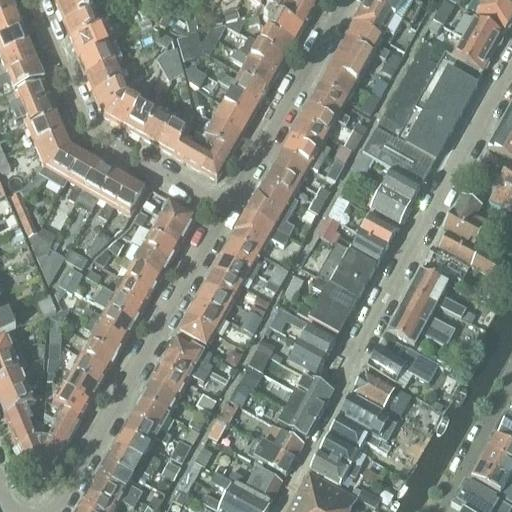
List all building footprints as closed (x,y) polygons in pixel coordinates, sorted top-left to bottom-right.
[(0,22),(15,16),(8,0),(5,0),(0,2),(0,22)] [(52,0),(56,9),(78,0),(52,0)] [(78,0),(56,9),(63,26),(94,13),(103,9),(99,0),(78,0)] [(263,0),(263,1),(283,11),(286,6),(294,11),(299,0),(263,0)] [(286,6),(283,11),(279,18),(304,32),(320,3),(313,0),(299,0),(294,11),(286,6)] [(401,0),(368,0),(365,7),(401,27),(412,6),(406,3),(401,0)] [(511,20),(511,14),(485,0),(475,18),(504,35),(505,33),(509,32),(511,27),(510,24),(511,20)] [(511,0),(485,0),(511,14),(511,0)] [(437,17),(432,24),(442,30),(455,7),(446,2),(438,17),(437,17)] [(132,9),(135,16),(145,11),(142,5),(132,9)] [(353,28),(382,44),(389,48),(401,27),(365,7),(353,28)] [(145,11),(135,16),(137,21),(147,17),(145,11)] [(63,26),(70,43),(101,30),(110,26),(106,18),(98,22),(94,13),(63,26)] [(274,15),(265,31),(295,48),(304,32),(279,18),(274,15)] [(0,41),(22,32),(15,16),(0,22),(0,41)] [(248,22),(223,29),(226,31),(238,37),(243,27),(249,30),(248,22)] [(473,22),(463,41),(492,57),(496,50),(499,49),(502,44),(501,41),(503,38),(473,22)] [(442,30),(432,24),(428,32),(437,37),(442,30)] [(353,28),(344,44),(373,60),(373,59),(384,65),(388,58),(378,52),(382,44),(353,28)] [(208,34),(206,38),(217,45),(226,31),(223,29),(208,34)] [(70,43),(79,63),(110,50),(101,30),(70,43)] [(265,31),(256,47),(286,63),(295,48),(265,31)] [(0,41),(0,60),(0,61),(29,49),(22,32),(0,41)] [(217,45),(206,38),(203,36),(201,47),(212,54),(217,45)] [(161,37),(156,46),(167,53),(173,44),(161,37)] [(177,43),(183,65),(203,60),(197,37),(177,43)] [(452,60),(481,77),(482,74),(486,73),(488,68),(487,65),(492,57),(463,41),(452,60)] [(344,44),(335,59),(364,75),(373,60),(344,44)] [(452,60),(445,57),(424,45),(376,133),(434,166),(476,91),(474,90),(481,77),(452,60)] [(239,47),(234,55),(277,79),(286,63),(256,47),(252,54),(239,47)] [(0,61),(7,78),(36,66),(29,49),(0,61)] [(110,50),(79,63),(86,80),(117,67),(110,50)] [(135,58),(138,67),(153,62),(159,55),(154,51),(135,58)] [(156,64),(160,72),(164,65),(178,60),(176,52),(166,56),(156,64)] [(243,70),(238,78),(268,95),(277,79),(234,55),(230,63),(243,70)] [(387,67),(394,71),(396,72),(401,63),(392,58),(387,67)] [(335,59),(327,74),(355,91),(364,75),(335,59)] [(168,86),(174,82),(175,80),(183,77),(178,60),(164,65),(160,72),(168,86)] [(36,66),(7,78),(14,95),(43,83),(36,66)] [(86,80),(93,96),(124,84),(117,67),(86,80)] [(396,72),(394,71),(387,67),(381,79),(390,83),(396,72)] [(327,74),(318,90),(347,106),(355,91),(327,74)] [(175,81),(180,98),(187,96),(183,77),(175,80),(174,82),(175,81)] [(230,92),(230,94),(259,110),(268,95),(238,78),(235,84),(223,77),(218,85),(230,92)] [(369,98),(378,103),(387,88),(378,83),(369,98)] [(103,121),(110,125),(124,100),(129,98),(124,84),(93,96),(103,121)] [(10,111),(13,119),(51,103),(44,86),(13,99),(17,108),(10,111)] [(318,90),(316,93),(307,109),(336,126),(345,131),(349,123),(340,118),(347,106),(318,90)] [(230,94),(221,109),(250,126),(259,110),(230,94)] [(192,95),(196,113),(204,112),(201,97),(192,95)] [(187,96),(180,98),(182,104),(189,103),(187,96)] [(110,125),(126,134),(142,105),(129,98),(124,100),(110,125)] [(361,114),(370,119),(378,104),(369,99),(361,114)] [(24,124),(28,133),(58,119),(51,103),(13,119),(16,127),(24,124)] [(126,134),(141,143),(158,114),(142,105),(126,134)] [(221,109),(212,125),(241,142),(250,126),(221,109)] [(307,109),(298,125),(327,141),(336,126),(307,109)] [(204,112),(196,113),(198,122),(206,120),(204,112)] [(141,143),(157,151),(173,123),(158,114),(141,143)] [(28,133),(35,149),(65,136),(58,119),(28,133)] [(511,124),(505,120),(497,135),(511,143),(511,124)] [(157,151),(173,160),(185,138),(189,131),(173,123),(157,151)] [(203,141),(216,148),(232,158),(241,142),(212,125),(203,141)] [(298,125),(289,140),(318,157),(327,141),(298,125)] [(357,127),(352,135),(359,139),(360,139),(361,134),(363,131),(357,127)] [(362,157),(420,190),(434,166),(376,133),(362,157)] [(359,139),(352,135),(344,150),(351,154),(354,148),(359,139)] [(511,143),(497,135),(488,152),(511,165),(511,143)] [(35,149),(44,173),(71,150),(65,136),(35,149)] [(173,160),(200,176),(209,159),(201,154),(203,150),(204,149),(185,138),(173,160)] [(289,140),(280,156),(309,172),(318,157),(289,140)] [(209,159),(200,176),(216,185),(232,158),(216,148),(212,155),(203,150),(201,154),(209,159)] [(44,173),(67,185),(83,157),(71,150),(44,173)] [(280,156),(271,172),(300,188),(309,172),(280,156)] [(75,208),(83,194),(99,165),(83,157),(67,185),(75,190),(67,204),(75,208)] [(340,176),(347,163),(337,158),(331,171),(340,176)] [(4,161),(0,162),(0,176),(1,177),(10,174),(4,161)] [(83,194),(98,203),(115,174),(99,165),(83,194)] [(351,178),(362,184),(367,175),(356,169),(351,178)] [(271,172),(262,187),(291,204),(300,188),(271,172)] [(511,173),(493,208),(511,217),(511,173)] [(115,174),(98,203),(106,208),(98,221),(106,226),(114,212),(130,183),(115,174)] [(391,174),(380,194),(409,210),(420,190),(391,174)] [(351,178),(345,189),(340,198),(347,202),(352,193),(358,182),(351,178)] [(11,200),(27,238),(35,234),(22,200),(39,185),(36,180),(11,200)] [(146,193),(130,183),(114,212),(130,221),(146,193)] [(262,187),(251,208),(285,227),(297,207),(291,204),(262,187)] [(319,191),(316,197),(307,214),(317,219),(329,196),(319,191)] [(409,210),(380,194),(369,214),(398,230),(409,210)] [(443,232),(474,248),(486,226),(475,220),(481,209),(461,199),(443,232)] [(158,220),(187,237),(196,221),(167,204),(158,220)] [(235,236),(231,243),(260,260),(269,243),(283,251),(294,232),(285,227),(251,208),(235,236)] [(33,257),(37,264),(45,260),(56,246),(69,220),(59,214),(48,236),(45,235),(33,257)] [(370,219),(359,238),(386,252),(397,233),(370,219)] [(145,234),(149,237),(150,236),(178,252),(187,237),(158,220),(153,229),(138,220),(133,228),(145,234)] [(326,224),(318,239),(326,244),(334,228),(326,224)] [(142,240),(145,234),(133,228),(130,233),(142,240)] [(447,235),(438,253),(450,259),(470,270),(494,284),(504,266),(480,252),(479,252),(473,249),(447,235)] [(150,236),(149,237),(141,251),(169,268),(178,252),(150,236)] [(386,252),(359,238),(349,256),(376,271),(386,252)] [(87,258),(91,261),(110,246),(98,239),(87,258)] [(231,243),(222,259),(256,278),(260,270),(255,267),(260,260),(231,243)] [(115,245),(108,251),(118,259),(123,249),(115,245)] [(45,260),(37,264),(49,288),(63,267),(62,266),(70,253),(56,246),(45,260)] [(349,256),(334,248),(316,282),(356,305),(376,271),(349,256)] [(470,270),(450,259),(438,253),(433,250),(422,269),(459,290),(470,270)] [(141,251),(132,267),(161,283),(169,268),(141,251)] [(88,263),(70,253),(62,266),(63,267),(64,265),(81,275),(88,263)] [(222,259),(213,275),(242,291),(246,283),(251,286),(256,278),(222,259)] [(128,275),(123,282),(152,299),(161,283),(132,267),(123,262),(119,270),(128,275)] [(270,286),(278,291),(287,275),(279,271),(270,286)] [(59,292),(65,295),(76,276),(69,272),(59,292)] [(86,281),(98,287),(102,280),(90,274),(86,281)] [(213,275),(204,290),(233,307),(242,291),(213,275)] [(409,295),(436,310),(460,323),(465,314),(441,301),(447,289),(420,275),(409,295)] [(76,276),(65,295),(72,298),(82,278),(76,276)] [(294,281),(288,291),(297,296),(303,286),(294,281)] [(123,282),(114,298),(143,315),(152,299),(123,282)] [(278,291),(270,286),(265,283),(261,290),(274,297),(278,291)] [(322,298),(317,307),(347,324),(356,306),(316,284),(312,292),(322,298)] [(204,290),(195,306),(224,322),(233,307),(204,290)] [(297,296),(288,291),(283,302),(292,306),(297,296)] [(409,295),(398,316),(450,343),(454,335),(429,321),(436,310),(409,295)] [(114,298),(105,314),(134,330),(143,315),(114,298)] [(195,306),(186,322),(215,338),(224,322),(195,306)] [(347,324),(317,307),(312,317),(301,311),(297,319),(337,341),(347,324)] [(82,321),(88,325),(125,346),(134,330),(105,314),(101,321),(87,312),(82,321)] [(0,318),(0,338),(5,336),(17,331),(9,314),(0,318)] [(271,328),(287,337),(295,323),(278,314),(271,328)] [(450,343),(398,316),(387,336),(414,351),(420,339),(445,352),(450,343)] [(49,322),(49,323),(61,330),(61,329),(66,321),(58,317),(49,322)] [(247,326),(256,331),(261,322),(252,317),(247,326)] [(215,338),(186,322),(177,337),(206,354),(215,338)] [(49,323),(48,349),(58,349),(61,351),(61,330),(49,323)] [(92,336),(88,345),(116,361),(125,346),(88,325),(84,332),(92,336)] [(309,329),(298,348),(325,362),(335,344),(309,329)] [(0,342),(0,362),(13,357),(13,356),(6,340),(0,342)] [(239,340),(234,350),(243,355),(248,345),(239,340)] [(175,341),(166,357),(208,380),(212,372),(200,365),(204,357),(175,341)] [(88,345),(79,360),(108,377),(116,361),(88,345)] [(257,354),(280,367),(283,362),(273,356),(275,352),(262,345),(257,354)] [(325,362),(298,348),(288,367),(315,381),(325,362)] [(48,349),(48,364),(58,364),(57,369),(59,370),(60,369),(61,351),(58,349),(48,349)] [(243,355),(234,350),(226,365),(236,370),(243,355)] [(406,370),(413,374),(434,386),(442,372),(403,350),(396,361),(380,351),(367,371),(394,388),(406,370)] [(0,362),(0,381),(20,373),(28,369),(21,353),(13,356),(13,357),(0,362)] [(166,357),(157,372),(186,388),(191,381),(203,388),(208,380),(166,357)] [(79,360),(70,376),(99,392),(108,377),(79,360)] [(58,364),(48,364),(47,376),(54,376),(59,370),(57,369),(58,364)] [(246,374),(240,386),(250,392),(257,379),(259,381),(261,378),(247,371),(246,373),(246,374)] [(157,372),(149,388),(177,404),(186,388),(157,372)] [(0,381),(0,401),(27,390),(20,373),(0,381)] [(70,376),(61,392),(90,408),(99,392),(70,376)] [(212,382),(225,389),(228,382),(216,376),(212,382)] [(364,376),(350,400),(382,417),(395,394),(364,376)] [(304,380),(295,397),(323,412),(332,396),(304,380)] [(250,392),(240,386),(229,406),(239,411),(250,392)] [(149,388),(140,404),(169,420),(177,404),(149,388)] [(0,401),(0,410),(4,420),(25,411),(34,407),(27,390),(0,401)] [(213,391),(208,401),(215,405),(219,399),(219,400),(221,395),(213,391)] [(61,392),(52,408),(81,424),(90,408),(61,392)] [(403,418),(413,400),(402,393),(391,411),(403,418)] [(295,397),(287,412),(315,428),(323,412),(295,397)] [(215,405),(208,401),(207,402),(202,399),(196,410),(209,418),(215,406),(215,405)] [(382,417),(350,400),(338,421),(377,443),(387,425),(381,421),(383,418),(382,417)] [(140,404),(131,420),(160,436),(169,420),(140,404)] [(42,428),(41,439),(65,452),(81,424),(52,408),(60,413),(53,426),(57,428),(55,431),(42,428)] [(219,422),(229,428),(237,414),(227,408),(219,422)] [(4,420),(16,449),(41,439),(42,428),(39,427),(33,430),(30,425),(31,425),(25,411),(4,420)] [(315,428),(287,412),(278,429),(306,444),(315,428)] [(497,438),(511,446),(511,419),(509,417),(497,438)] [(131,420),(122,435),(151,452),(155,443),(166,449),(170,442),(160,436),(131,420)] [(208,441),(217,446),(227,427),(218,422),(208,441)] [(339,422),(328,440),(358,456),(364,446),(376,453),(382,456),(386,448),(380,445),(339,422)] [(186,430),(190,432),(199,437),(202,430),(190,423),(186,430)] [(272,430),(263,446),(295,464),(304,448),(272,430)] [(199,437),(190,432),(183,443),(192,448),(199,437)] [(122,435),(113,451),(155,475),(159,466),(146,459),(151,452),(122,435)] [(29,481),(39,481),(41,439),(16,449),(29,481)] [(41,439),(39,481),(48,482),(65,452),(41,439)] [(328,440),(320,456),(357,477),(360,471),(352,467),(358,456),(328,440)] [(511,450),(495,441),(487,455),(511,469),(511,450)] [(295,464),(263,446),(256,442),(247,458),(286,480),(295,464)] [(170,463),(181,469),(190,452),(179,446),(170,463)] [(113,451),(104,467),(133,483),(138,474),(151,481),(155,475),(113,451)] [(195,466),(204,471),(211,457),(202,452),(195,466)] [(511,469),(487,455),(479,469),(511,488),(511,480),(511,477),(511,469)] [(357,477),(320,456),(310,473),(340,490),(346,478),(354,482),(357,477)] [(104,467),(95,483),(137,506),(142,497),(129,490),(133,483),(104,467)] [(194,467),(186,481),(193,485),(201,470),(194,467)] [(166,480),(173,484),(179,473),(172,469),(166,480)] [(511,488),(479,469),(471,483),(499,500),(504,492),(511,496),(511,488)] [(215,477),(222,481),(225,476),(218,472),(215,477)] [(227,484),(271,506),(282,486),(256,473),(250,485),(231,476),(227,484)] [(351,511),(356,504),(308,477),(288,511),(351,511)] [(228,496),(226,501),(246,511),(268,511),(270,508),(217,479),(212,487),(228,496)] [(186,481),(178,496),(185,499),(193,485),(186,481)] [(95,483),(86,498),(110,511),(116,511),(120,506),(131,511),(133,511),(137,506),(95,483)] [(464,485),(458,495),(486,511),(494,511),(495,511),(497,511),(510,511),(511,511),(499,504),(464,485)] [(350,500),(357,503),(372,511),(374,511),(379,504),(362,494),(361,496),(354,492),(350,500)] [(450,508),(457,511),(486,511),(458,495),(450,508)] [(172,505),(168,511),(180,511),(181,510),(185,499),(178,496),(172,505)] [(110,511),(86,498),(78,511),(110,511)] [(239,511),(224,503),(221,508),(204,499),(200,507),(208,511),(239,511)] [(153,501),(147,511),(149,511),(157,511),(162,505),(153,501)]
